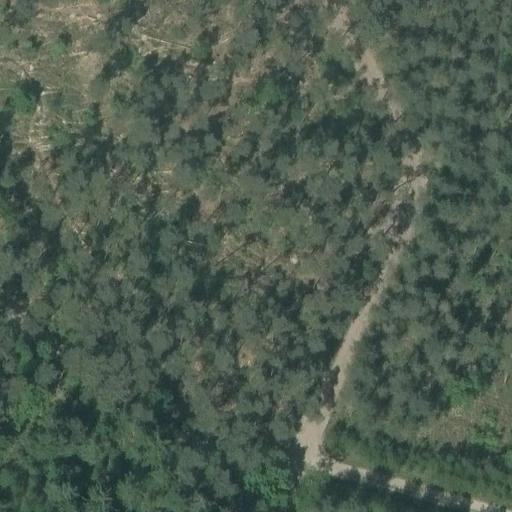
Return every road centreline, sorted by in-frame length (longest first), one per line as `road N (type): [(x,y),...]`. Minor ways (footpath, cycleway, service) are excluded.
road 1 (track): [(270,511),(406,221),(410,185),(398,134),(324,0)]
road 2 (track): [(0,307),(207,451),(264,511)]
road 3 (track): [(207,451),(295,455),(472,511)]
